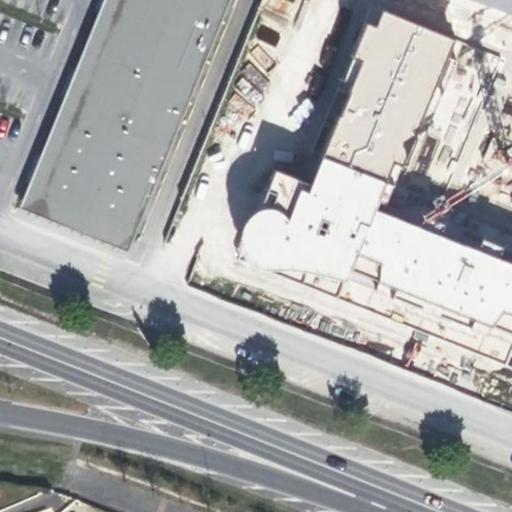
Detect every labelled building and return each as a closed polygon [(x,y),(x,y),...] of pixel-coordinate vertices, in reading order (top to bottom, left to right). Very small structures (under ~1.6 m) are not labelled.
[(106,0),(17,204),(129,248),(136,230),(44,196),(121,0),(106,0)] [(59,159),(44,196),(136,230),(228,0),(121,0),(67,140),(59,159)] [(287,20),(294,0),(262,0),(259,9),(287,20)] [(511,0),(452,0),(511,24),(511,0)] [(354,85),(322,156),(389,183),(457,37),(383,8),(377,27),(367,21),(342,80),(354,85)] [(389,183),(322,156),(308,191),(301,189),(292,216),(281,211),(268,207),(256,213),(245,222),(238,236),(240,251),(241,263),(505,367),(511,351),(511,264),(379,209),(389,183)]
